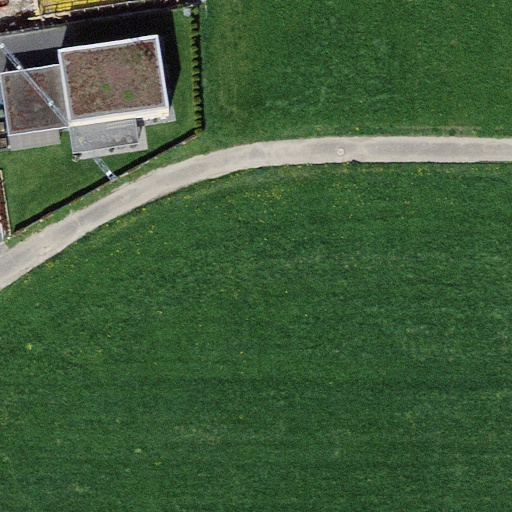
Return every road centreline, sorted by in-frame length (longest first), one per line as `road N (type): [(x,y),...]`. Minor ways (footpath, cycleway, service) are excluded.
road 1 (track): [(511,166),(198,165)]
road 2 (track): [(0,271),(163,175),(198,165)]
